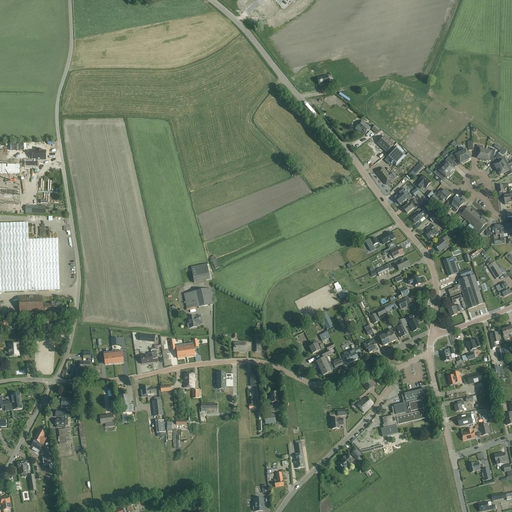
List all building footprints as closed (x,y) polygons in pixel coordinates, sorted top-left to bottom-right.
[(352,69),(357,69),(358,59),(349,59),(349,61),(353,61),(352,69)] [(330,75),(327,76),(317,78),(319,86),(332,83),(333,85),(338,84),(353,80),(347,60),(327,65),(330,75)] [(353,88),(338,91),(339,98),(350,95),(355,95),(353,88)] [(339,105),(342,102),(334,96),(331,99),(330,97),(325,102),(331,106),(335,102),(339,105)] [(355,129),(359,133),(360,132),(364,135),(370,128),(362,121),(355,129)] [(384,137),(377,144),(387,152),(393,145),(384,137)] [(405,156),(396,148),(393,145),(387,152),(389,155),(387,158),(396,167),(405,156)] [(483,161),(486,151),(483,150),(483,147),(477,145),(476,151),(479,152),(477,159),(480,160),(480,161),(483,161)] [(463,148),(459,150),(461,153),(466,162),(469,161),(469,160),(471,159),(466,150),(464,151),(463,148)] [(486,151),(483,161),(486,162),(486,161),(489,162),(491,155),(494,156),(496,150),(492,149),(491,152),(486,151)] [(45,160),(45,151),(41,151),(41,150),(36,150),(36,151),(33,151),(32,160),(33,160),(33,162),(26,162),(26,166),(38,166),(38,162),(36,162),(36,160),(45,160)] [(461,153),(458,154),(457,152),(455,151),(451,154),(454,160),(457,158),(461,164),(463,163),(464,164),(466,162),(461,153)] [(496,171),(509,164),(504,157),(499,160),(500,162),(494,166),(496,168),(495,168),(496,171)] [(444,163),(446,165),(444,167),(452,175),(454,173),(453,172),(455,170),(450,165),(452,163),(447,159),(445,161),(446,162),(444,163)] [(0,204),(19,205),(20,165),(0,164),(0,204)] [(511,170),(510,167),(509,164),(496,171),(498,174),(499,173),(500,176),(506,173),(508,176),(511,173),(511,170)] [(439,169),(438,170),(437,170),(435,172),(440,176),(442,174),(447,179),(449,177),(450,177),(452,175),(444,167),(441,170),(440,169),(439,169)] [(387,185),(392,180),(383,168),(377,173),(387,185)] [(431,182),(424,176),(418,182),(419,182),(416,185),(421,189),(424,186),(426,188),(431,182)] [(400,205),(407,199),(405,197),(408,194),(404,189),(398,194),(400,196),(396,200),(400,205)] [(449,192),(448,193),(445,190),(442,194),(440,193),(439,194),(437,197),(443,202),(445,199),(447,201),(448,199),(451,195),(450,194),(451,194),(449,192)] [(56,201),(56,192),(39,192),(39,200),(56,201)] [(430,200),(435,204),(439,200),(434,195),(430,200)] [(456,212),(464,203),(463,203),(464,202),(461,200),(461,201),(458,198),(452,205),(450,203),(445,208),(447,210),(450,207),(456,212)] [(416,208),(420,205),(415,200),(412,203),(411,205),(410,204),(403,209),(408,214),(416,207),(416,208)] [(466,220),(473,212),(469,208),(464,213),(462,211),(456,217),(459,219),(461,216),(466,220)] [(411,218),(416,224),(424,216),(427,213),(424,211),(421,214),(419,212),(411,218)] [(426,219),(432,213),(430,211),(427,213),(424,216),(426,219)] [(439,217),(434,212),(428,218),(433,222),(439,217)] [(478,215),(473,212),(466,220),(470,224),(478,215)] [(478,215),(470,224),(475,228),(482,219),(478,215)] [(482,219),(475,228),(473,230),(477,234),(478,234),(480,236),(484,231),(482,229),(487,223),(482,219)] [(0,291),(59,290),(58,239),(28,240),(28,223),(0,223),(0,291)] [(432,225),(429,227),(426,229),(428,231),(425,234),(429,239),(435,234),(436,235),(438,233),(432,225)] [(385,238),(381,240),(383,245),(395,239),(391,232),(384,236),(385,238)] [(444,242),(449,238),(446,235),(438,240),(440,243),(435,247),(440,252),(444,249),(445,251),(449,247),(444,242)] [(365,242),(366,241),(371,251),(370,251),(370,252),(375,249),(373,246),(378,243),(375,238),(370,241),(369,239),(365,242)] [(400,247),(392,252),(391,249),(384,252),(385,255),(390,253),(394,259),(394,258),(394,259),(398,258),(397,257),(403,254),(403,255),(404,254),(400,247)] [(472,257),(482,250),(481,248),(471,255),(472,257)] [(219,267),(214,256),(211,258),(216,269),(219,267)] [(395,265),(396,265),(399,271),(409,266),(409,265),(410,264),(408,262),(407,262),(406,259),(405,260),(404,258),(394,263),(395,265)] [(444,261),(447,270),(447,269),(448,273),(449,277),(458,273),(453,258),(444,261)] [(497,279),(503,275),(495,262),(488,267),(497,279)] [(207,264),(191,267),(194,283),(210,280),(207,264)] [(376,271),(379,277),(389,271),(387,266),(376,271)] [(407,280),(409,285),(413,283),(414,286),(420,284),(417,276),(411,278),(407,280)] [(460,284),(454,286),(454,288),(447,290),(450,297),(462,292),(468,310),(478,307),(478,306),(483,304),(479,289),(481,289),(480,286),(478,287),(474,276),(467,278),(459,281),(460,284)] [(497,287),(500,295),(503,294),(504,297),(511,293),(509,287),(508,288),(506,283),(497,287)] [(211,288),(184,294),(187,309),(198,307),(198,308),(214,305),(211,288)] [(349,295),(347,291),(338,295),(340,299),(349,295)] [(42,296),(19,297),(19,313),(60,312),(60,304),(55,304),(55,303),(51,303),(51,304),(42,304),(42,296)] [(408,307),(404,299),(397,302),(401,310),(408,307)] [(457,306),(458,308),(458,309),(456,310),(455,307),(449,310),(450,314),(451,316),(451,317),(458,314),(457,313),(462,311),(460,305),(457,306)] [(386,313),(384,308),(376,311),(379,317),(386,313)] [(326,313),(320,316),(327,330),(333,327),(326,313)] [(373,324),(379,322),(375,314),(370,317),(373,324)] [(198,324),(202,324),(201,316),(195,317),(195,316),(188,318),(189,324),(188,324),(188,325),(188,327),(189,328),(190,328),(190,329),(197,327),(197,324),(198,324)] [(419,325),(418,325),(416,320),(414,321),(412,316),(406,319),(408,323),(409,323),(413,332),(420,329),(420,328),(419,325)] [(408,336),(407,335),(408,335),(404,328),(407,326),(404,319),(399,322),(401,327),(397,329),(399,332),(398,332),(399,335),(400,335),(401,338),(403,337),(404,338),(408,336)] [(511,339),(511,326),(511,325),(502,329),(503,334),(502,334),(505,343),(508,342),(507,339),(511,338),(511,339)] [(395,340),(391,332),(390,329),(388,330),(389,333),(385,335),(389,343),(395,340)] [(330,338),(327,333),(320,336),(322,342),(330,338)] [(498,333),(490,335),(493,349),(497,348),(496,343),(499,342),(498,333)] [(140,334),(139,341),(154,343),(155,336),(140,334)] [(389,343),(385,335),(381,337),(380,334),(378,335),(383,346),(389,343)] [(375,346),(376,346),(373,340),(363,345),(366,351),(367,350),(369,354),(376,350),(375,346)] [(478,340),(474,341),(474,340),(466,343),(468,349),(470,348),(471,352),(475,351),(474,349),(477,348),(481,347),(478,340)] [(8,343),(9,351),(4,352),(4,354),(9,354),(9,357),(19,356),(18,342),(8,343)] [(246,352),(246,343),(233,342),(233,352),(246,352)] [(187,344),(184,345),(186,357),(188,356),(188,357),(195,356),(193,346),(187,347),(187,344)] [(322,346),(318,348),(317,344),(309,348),(312,354),(324,349),(322,346)] [(176,346),(178,359),(184,358),(184,357),(186,357),(184,345),(176,346)] [(352,346),(353,349),(343,354),(348,364),(358,359),(356,356),(361,354),(358,347),(355,349),(353,345),(352,346)] [(445,351),(446,353),(442,354),(444,362),(450,361),(449,358),(452,357),(451,354),(454,354),(453,348),(449,349),(449,350),(445,351)] [(500,362),(505,361),(503,349),(497,350),(500,362)] [(169,362),(167,350),(160,351),(161,363),(169,362)] [(141,364),(158,362),(156,352),(151,353),(151,355),(140,356),(141,364)] [(122,353),(113,354),(114,362),(116,362),(116,363),(123,362),(122,353)] [(88,358),(88,362),(80,362),(80,370),(90,370),(90,363),(91,363),(90,358),(91,358),(91,354),(83,354),(83,358),(88,358)] [(111,362),(114,362),(113,354),(103,355),(105,364),(112,364),(111,362)] [(329,361),(326,362),(324,359),(316,363),(320,369),(332,363),(332,362),(329,363),(329,361)] [(340,359),(333,363),(334,366),(335,368),(342,364),(340,359)] [(329,368),(334,366),(333,363),(332,363),(320,369),(323,376),(331,372),(329,368)] [(482,373),(467,377),(469,385),(484,381),(482,373)] [(183,388),(194,389),(194,375),(183,375),(183,388)] [(250,376),(251,382),(252,382),(252,383),(251,383),(251,387),(259,386),(258,375),(250,376)] [(457,380),(460,379),(459,376),(455,377),(454,376),(448,378),(450,386),(456,384),(456,382),(457,381),(457,380)] [(369,379),(362,384),(367,391),(374,386),(369,379)] [(150,395),(156,394),(155,388),(155,389),(150,390),(150,386),(142,387),(143,390),(141,391),(142,398),(148,397),(147,395),(150,395)] [(391,407),(393,415),(382,418),(384,428),(381,429),(382,437),(398,434),(396,426),(430,418),(428,410),(426,411),(425,409),(426,408),(424,400),(427,400),(424,389),(404,394),(404,395),(401,396),(403,403),(393,406),(394,407),(391,407)] [(277,392),(270,393),(271,403),(275,402),(275,407),(280,406),(280,401),(278,402),(277,392)] [(22,409),(21,402),(21,400),(20,400),(19,394),(11,395),(12,401),(2,402),(1,397),(0,397),(0,409),(3,409),(3,407),(13,405),(13,410),(22,409)] [(120,399),(117,399),(118,405),(120,405),(121,413),(130,412),(129,406),(130,406),(128,395),(120,396),(120,399)] [(367,397),(362,400),(357,405),(364,414),(369,409),(373,404),(367,397)] [(65,417),(65,415),(66,410),(65,410),(65,408),(74,408),(74,399),(61,398),(61,407),(62,407),(62,410),(56,410),(56,415),(61,415),(61,417),(65,417)] [(219,412),(230,412),(230,399),(218,399),(219,412)] [(163,416),(161,401),(153,402),(154,416),(163,416)] [(461,406),(464,405),(463,401),(457,403),(458,406),(455,406),(456,412),(462,411),(461,406)] [(99,416),(100,425),(105,424),(105,427),(114,426),(114,423),(113,414),(99,416)] [(473,415),(458,418),(460,427),(475,423),(473,415)] [(264,416),(265,424),(275,423),(275,416),(264,416)] [(59,418),(59,419),(55,419),(55,421),(54,421),(54,423),(55,424),(55,425),(56,425),(56,428),(65,428),(65,425),(67,426),(67,420),(65,420),(65,419),(61,418),(59,418)] [(339,419),(331,419),(331,422),(330,422),(330,425),(331,425),(332,429),(340,429),(339,426),(340,425),(343,425),(343,419),(339,419)] [(165,432),(164,426),(163,421),(155,422),(156,433),(165,432)] [(482,436),(490,434),(487,425),(480,426),(482,436)] [(70,428),(57,430),(59,442),(66,441),(66,442),(72,442),(70,428)] [(34,441),(31,446),(40,451),(47,439),(44,437),(46,433),(39,430),(33,440),(34,441)] [(463,441),(475,438),(474,431),(473,431),(472,430),(466,431),(467,433),(461,434),(463,441)] [(300,444),(295,445),(297,454),(295,455),(295,456),(294,456),(294,460),(303,458),(303,455),(302,455),(300,444)] [(44,449),(45,454),(45,457),(42,457),(43,463),(52,462),(49,448),(44,449)] [(354,451),(351,454),(357,460),(359,457),(354,451)] [(504,464),(504,462),(506,461),(505,453),(495,455),(496,463),(497,465),(504,464)] [(347,468),(352,463),(351,463),(354,461),(348,455),(346,457),(345,457),(345,458),(344,459),(344,458),(341,461),(338,464),(344,470),(347,467),(347,468)] [(305,467),(303,458),(294,460),(296,469),(305,467)] [(17,464),(18,467),(18,468),(20,475),(22,475),(22,477),(27,477),(26,474),(28,473),(26,466),(27,466),(26,462),(17,463),(17,464)] [(481,470),(479,463),(475,464),(475,463),(469,465),(471,473),(476,472),(476,471),(481,470)] [(511,476),(511,473),(511,471),(510,465),(503,466),(505,472),(507,472),(508,477),(511,476)] [(266,474),(267,478),(273,477),(273,473),(276,472),(276,471),(277,471),(276,466),(275,466),(275,468),(270,469),(270,467),(266,467),(267,469),(267,473),(266,474)] [(488,469),(483,470),(485,481),(491,479),(488,469)] [(275,487),(283,486),(281,473),(276,474),(277,480),(274,480),(275,487)] [(37,490),(35,481),(34,475),(28,476),(31,491),(37,490)] [(506,498),(505,493),(491,496),(492,501),(506,498)] [(0,498),(2,511),(11,509),(9,497),(0,498)] [(264,511),(263,499),(254,499),(254,506),(253,506),(253,510),(254,510),(254,511),(264,511)] [(478,505),(480,511),(485,511),(495,509),(495,506),(489,507),(488,502),(483,503),(484,504),(478,505)]
